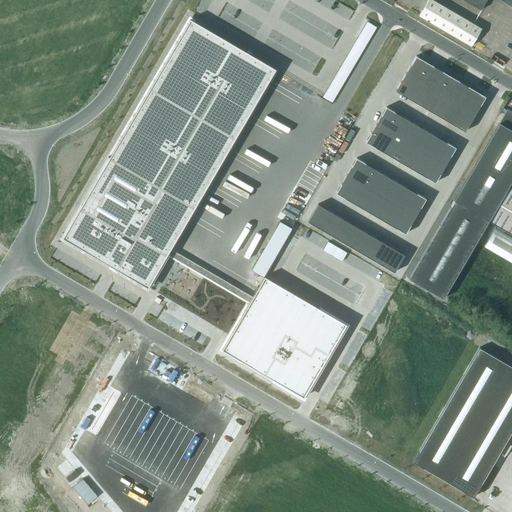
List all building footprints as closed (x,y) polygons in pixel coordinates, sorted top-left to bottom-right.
[(430,0),(427,0),(418,16),(471,47),(481,29),(430,0)] [(511,0),(462,0),(481,11),(486,0),(501,0),(511,6),(511,0)] [(189,18),(61,237),(105,263),(104,264),(105,265),(106,263),(109,265),(108,267),(109,267),(110,265),(116,269),(115,271),(116,271),(117,270),(120,271),(119,273),(120,274),(121,272),(147,288),(148,287),(166,255),(168,256),(168,255),(166,254),(168,252),(169,249),(275,69),(190,19),(191,19),(189,18)] [(484,97),(485,96),(467,86),(460,82),(458,81),(451,77),(450,76),(449,76),(442,72),(443,72),(441,70),(441,71),(434,67),(434,66),(416,56),(415,57),(416,57),(412,64),(411,63),(410,65),(411,66),(407,72),(406,72),(405,74),(406,74),(401,81),(395,90),(414,101),(421,105),(439,116),(440,116),(447,120),(446,120),(465,131),(470,121),(474,114),(475,113),(475,112),(479,106),(480,104),(484,97)] [(371,132),(366,141),(384,152),(391,156),(393,157),(400,161),(399,161),(401,162),(408,166),(410,167),(417,171),(435,182),(441,172),(440,172),(444,165),(445,166),(446,164),(445,164),(449,157),(450,157),(455,147),(437,136),(437,137),(430,133),(430,132),(428,131),(428,132),(421,128),(422,127),(420,126),(420,127),(413,123),(413,122),(411,121),(411,122),(404,118),(404,117),(386,107),(380,116),(381,116),(377,123),(376,123),(375,125),(376,125),(372,132),(371,132)] [(511,112),(508,110),(499,123),(408,279),(442,299),(488,221),(511,235),(511,189),(508,187),(511,180),(511,112)] [(341,183),(336,192),(354,203),(361,207),(363,208),(370,212),(369,212),(371,213),(378,217),(380,218),(387,222),(405,233),(411,224),(410,223),(414,216),(415,217),(416,215),(415,215),(419,208),(420,208),(425,198),(407,188),(400,184),(400,183),(399,182),(398,183),(391,179),(392,178),(390,177),(390,178),(383,174),(383,173),(381,172),(381,173),(374,169),(374,168),(356,158),(350,167),(351,168),(347,174),(346,174),(345,176),(346,176),(342,183),(341,183)] [(318,204),(307,221),(394,272),(404,254),(395,249),(394,249),(387,245),(388,245),(386,244),(379,240),(379,239),(377,238),(377,239),(370,235),(370,234),(369,233),(368,234),(362,230),(362,229),(360,228),(360,229),(353,225),(353,224),(351,223),(351,224),(344,220),(345,219),(343,218),(343,219),(336,215),(336,214),(334,213),(334,214),(327,210),(327,209),(318,204)] [(279,221),(276,226),(288,233),(292,228),(279,221)] [(511,236),(495,227),(484,246),(511,262),(511,236)] [(248,303),(220,351),(304,400),(348,325),(264,276),(250,300),(168,252),(166,254),(168,255),(168,256),(248,303)] [(31,290),(13,321),(56,347),(74,316),(31,290)] [(224,315),(218,326),(228,332),(234,321),(224,315)] [(412,461),(473,497),(511,429),(511,367),(478,349),(412,461)] [(67,461),(58,469),(77,492),(86,484),(67,461)]
